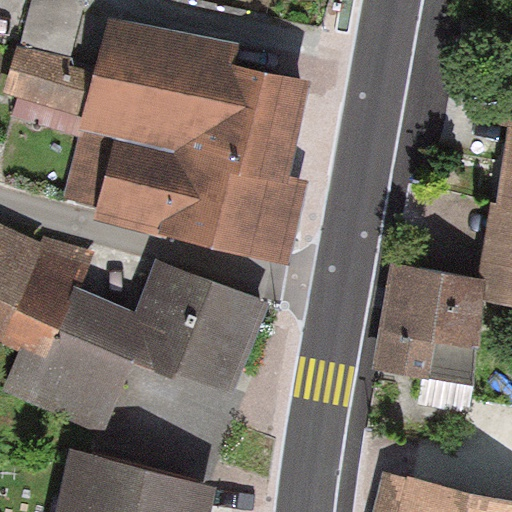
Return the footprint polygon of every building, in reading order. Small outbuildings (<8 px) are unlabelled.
[(76,0),(34,0),(23,45),(76,59),(90,3),(76,0)] [(237,49),(113,23),(103,65),(76,59),(23,45),(8,94),(21,98),(14,120),(80,138),(62,198),(100,208),(97,221),(288,267),(307,187),(289,181),(310,87),(233,71),(237,49)] [(511,131),(511,58),(499,129),(511,131)] [(511,131),(500,209),(492,208),(482,280),(489,280),(485,304),(511,310),(511,131)] [(151,274),(87,249),(44,239),(40,245),(0,227),(0,344),(22,356),(5,390),(72,422),(111,421),(133,364),(173,379),(177,371),(231,392),(266,304),(156,262),(151,274)] [(482,280),(392,267),(377,372),(474,386),(485,304),(489,280),(482,280)] [(216,511),(221,491),(74,457),(61,511),(216,511)] [(511,511),(511,505),(386,475),(377,511),(511,511)]
